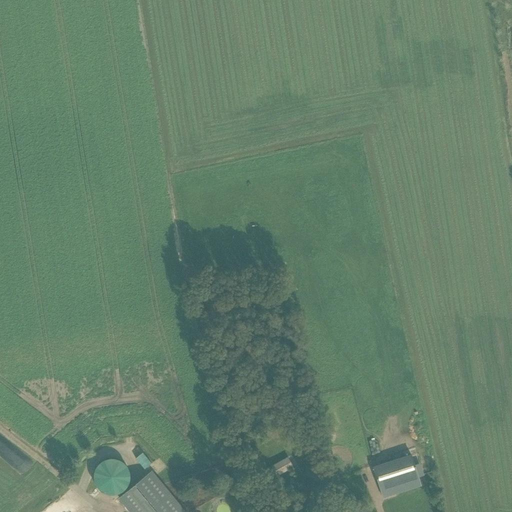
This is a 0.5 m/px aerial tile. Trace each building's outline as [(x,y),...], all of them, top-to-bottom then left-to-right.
[(141,452),(133,458),(142,469),(149,463),(141,452)] [(420,485),(411,456),(373,468),(383,497),(420,485)] [(269,468),(263,472),(267,480),(275,476),(276,478),(293,468),(287,457),(268,467),(269,468)] [(89,487),(120,497),(129,468),(99,458),(89,487)] [(182,506),(153,471),(119,499),(129,511),(175,511),(180,508),(182,506)]
